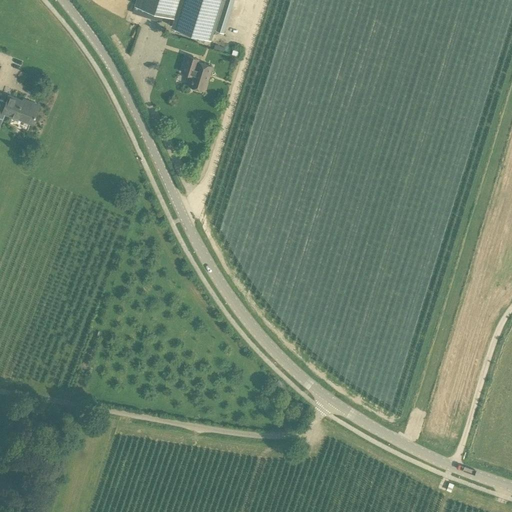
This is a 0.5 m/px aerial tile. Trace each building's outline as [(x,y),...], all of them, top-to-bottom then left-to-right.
[(136,0),(135,5),(174,18),(171,27),(210,39),(214,29),(222,0),(136,0)] [(233,0),(222,0),(214,29),(224,32),(233,0)] [(215,44),(214,49),(224,52),(225,48),(215,44)] [(212,67),(197,63),(198,60),(186,57),(181,73),(191,76),(188,86),(204,91),(207,79),(208,80),(212,67)] [(32,125),(38,107),(28,103),(28,104),(8,97),(2,113),(32,125)]
